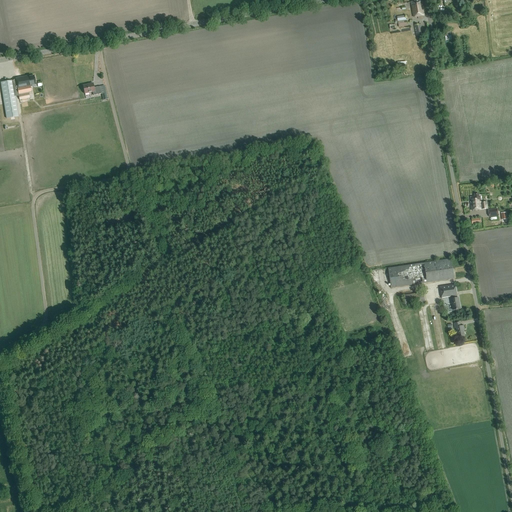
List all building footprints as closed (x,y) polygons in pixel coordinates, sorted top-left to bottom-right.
[(424,15),(422,0),(419,1),(418,0),(414,0),(414,2),(411,2),(413,17),(424,15)] [(421,24),(414,25),(416,36),(423,34),(421,24)] [(13,80),(1,82),(6,118),(18,116),(15,96),(18,96),(19,100),(30,98),(29,93),(31,92),(30,86),(36,85),(34,76),(28,77),(28,76),(15,78),(16,83),(13,83),(13,80)] [(94,88),(93,83),(83,85),(84,94),(92,92),(93,95),(102,94),(100,86),(94,88)] [(471,210),(487,208),(488,208),(487,201),(481,202),(480,200),(482,200),(481,195),(479,195),(479,194),(474,194),(474,197),(470,197),(471,202),(470,202),(471,210)] [(499,216),(498,208),(488,210),(489,217),(499,216)] [(122,214),(107,217),(109,225),(123,222),(122,214)] [(391,288),(454,279),(451,259),(388,268),(391,288)] [(459,298),(457,298),(456,298),(455,296),(457,296),(455,284),(440,286),(442,298),(451,297),(452,299),(451,299),(453,310),(460,309),(459,298)] [(425,303),(423,292),(404,295),(405,306),(425,303)] [(458,336),(465,335),(464,331),(464,326),(460,326),(460,322),(454,323),(455,328),(457,328),(458,336)]
